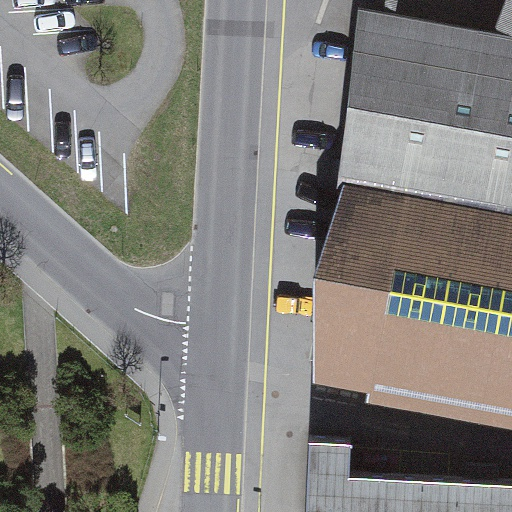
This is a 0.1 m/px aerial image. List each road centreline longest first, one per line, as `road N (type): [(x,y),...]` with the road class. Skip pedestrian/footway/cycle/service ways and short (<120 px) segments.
road 1 (secondary): [(239,0),(221,329)]
road 2 (residential): [(0,199),(125,308),(221,329)]
road 3 (secondary): [(221,329),(212,511)]
